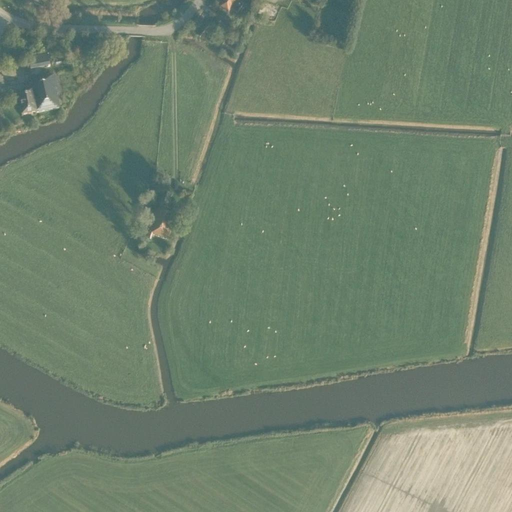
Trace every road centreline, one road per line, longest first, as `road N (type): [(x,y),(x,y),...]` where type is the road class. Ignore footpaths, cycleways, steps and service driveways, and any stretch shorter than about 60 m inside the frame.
road 1 (track): [(168,30),(176,197)]
road 2 (unclassified): [(147,32),(32,27),(1,15)]
